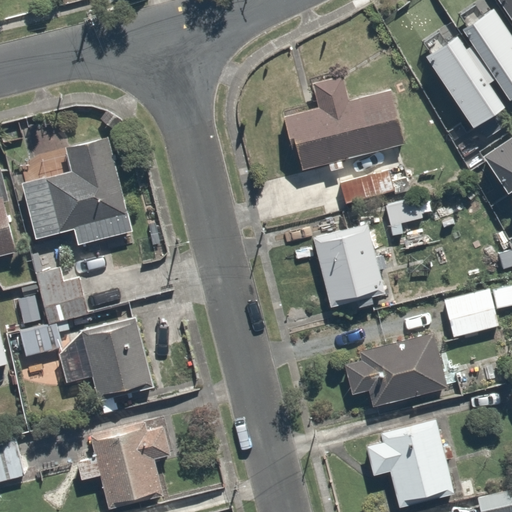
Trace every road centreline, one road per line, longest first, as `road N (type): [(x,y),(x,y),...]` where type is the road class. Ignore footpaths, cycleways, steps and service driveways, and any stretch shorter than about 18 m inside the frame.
road 1 (residential): [(163,34),(284,511)]
road 2 (residential): [(0,74),(163,34)]
